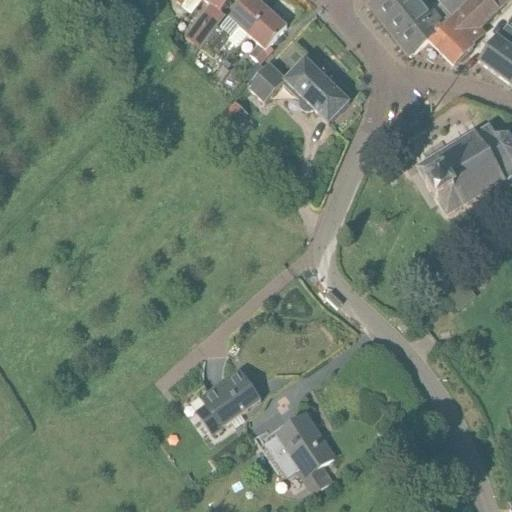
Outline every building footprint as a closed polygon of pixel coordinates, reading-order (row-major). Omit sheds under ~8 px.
[(203,1),(203,0),(172,0),(192,15),(201,2),(202,3),(203,1)] [(211,7),(198,23),(212,34),(216,29),(222,22),(218,19),(233,0),(203,0),(203,1),(211,7)] [(247,38),(269,15),(252,0),(249,0),(220,32),(216,29),(212,34),(200,50),(201,51),(207,56),(212,61),(239,31),(247,38)] [(429,44),(428,43),(473,0),(434,0),(439,6),(432,12),(422,0),(386,0),(372,11),(389,35),(410,60),(429,44)] [(511,0),(473,0),(428,43),(429,44),(454,69),(472,51),(471,49),(483,38),(478,33),(511,0)] [(116,30),(130,35),(136,21),(121,15),(116,30)] [(273,52),(270,50),(287,31),(269,15),(247,38),(259,48),(250,58),(260,67),(273,52)] [(200,50),(212,34),(198,23),(185,39),(199,50),(200,50)] [(511,53),(508,51),(511,46),(511,26),(509,30),(507,28),(480,65),(511,88),(511,53)] [(349,107),(327,85),(305,64),(285,84),(269,68),(259,78),(253,85),(248,90),(265,106),(285,86),(328,128),(349,107)] [(248,80),(253,85),(259,78),(254,74),(248,80)] [(248,117),(235,103),(213,124),(227,138),(248,117)] [(506,200),(511,196),(511,146),(508,139),(496,140),(490,130),(419,173),(427,187),(426,188),(437,206),(438,205),(447,220),(499,188),(506,200)] [(444,296),(457,312),(475,299),(462,282),(444,296)] [(409,329),(404,323),(398,328),(402,334),(409,329)] [(261,404),(253,393),(240,375),(201,402),(204,408),(195,414),(212,438),(221,432),(261,404)] [(304,482),(313,497),(330,485),(320,471),(334,462),(305,420),(268,446),(278,461),(287,455),(305,481),(304,482)]
